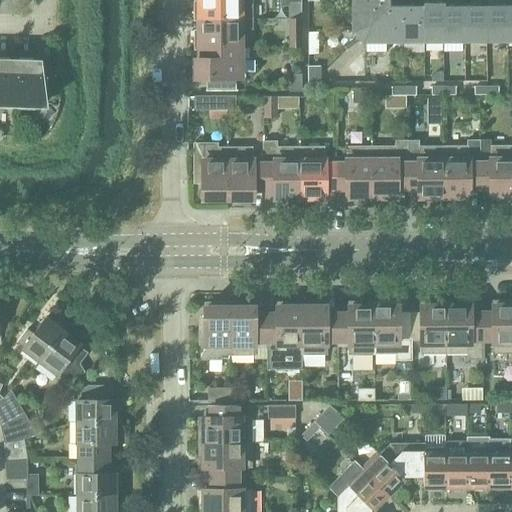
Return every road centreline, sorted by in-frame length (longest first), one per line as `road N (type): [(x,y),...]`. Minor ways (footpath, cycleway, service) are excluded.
road 1 (tertiary): [(174,256),(511,252)]
road 2 (residential): [(174,256),(171,0)]
road 3 (residential): [(173,511),(174,256)]
road 4 (tertiary): [(174,256),(0,249)]
